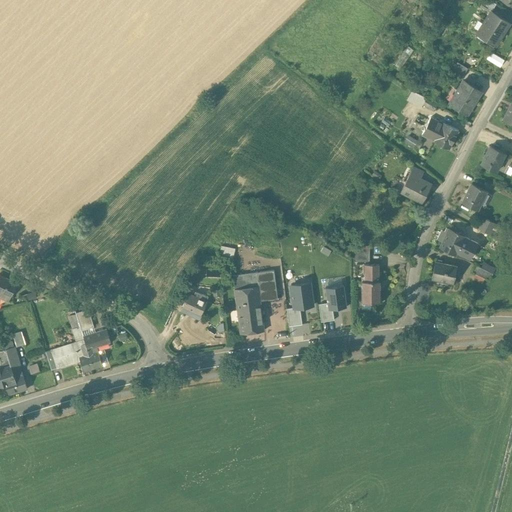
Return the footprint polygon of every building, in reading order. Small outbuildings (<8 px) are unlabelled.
[(496,4),(490,0),(485,0),(483,3),(493,9),(496,4)] [(510,22),(492,11),(478,35),(496,46),(510,22)] [(439,27),(433,24),(423,41),(429,45),(439,27)] [(396,66),(402,70),(414,50),(408,46),(396,66)] [(468,68),(457,62),(451,73),(461,79),(468,68)] [(481,92),(463,80),(449,103),(467,114),(481,92)] [(444,95),(433,88),(428,97),(433,100),(433,101),(438,104),(444,95)] [(426,99),(416,94),(412,101),(422,106),(423,105),(426,99)] [(436,105),(426,99),(423,105),(434,110),(436,105)] [(511,101),(502,120),(511,124),(511,101)] [(443,123),(431,117),(422,135),(434,141),(443,123)] [(459,131),(443,123),(434,141),(449,149),(459,131)] [(417,142),(407,136),(405,141),(414,146),(417,142)] [(505,152),(490,145),(481,164),(489,168),(490,166),(497,169),(505,152)] [(423,172),(413,167),(410,172),(420,177),(423,172)] [(420,177),(410,172),(401,190),(422,201),(431,183),(420,177)] [(486,191),(470,183),(461,202),(476,210),(486,191)] [(494,223),(484,218),(479,229),(489,234),(494,223)] [(494,223),(489,234),(493,236),(496,231),(499,225),(494,223)] [(464,236),(449,228),(440,247),(448,251),(449,249),(456,252),(464,236)] [(489,234),(479,229),(473,240),(483,245),(489,234)] [(511,239),(496,231),(493,236),(511,244),(511,239)] [(369,245),(354,245),(354,250),(354,253),(355,253),(355,261),(369,261),(369,245)] [(221,246),(219,257),(233,259),(235,248),(221,246)] [(457,265),(434,260),(431,279),(445,282),(446,278),(454,280),(457,265)] [(379,264),(364,264),(364,276),(361,276),(361,281),(361,302),(371,302),(375,302),(376,303),(379,303),(381,301),(381,298),(380,296),(380,281),(379,281),(379,264)] [(493,273),(475,265),(471,272),(474,273),(484,278),(489,280),(493,273)] [(274,270),(257,272),(258,286),(260,299),(260,301),(277,299),(274,270)] [(257,272),(232,275),(234,289),(258,286),(257,272)] [(484,278),(474,273),(472,278),(482,283),(484,278)] [(17,283),(0,274),(0,294),(9,299),(17,283)] [(302,308),(317,306),(313,281),(291,284),(294,307),(288,308),(290,326),(304,323),(302,308)] [(192,285),(183,284),(178,297),(185,300),(189,293),(192,285)] [(342,285),(327,287),(329,302),(321,303),(323,320),(336,318),(335,309),(345,308),(342,285)] [(258,286),(234,289),(236,302),(260,299),(258,286)] [(208,296),(197,293),(196,296),(189,293),(185,300),(182,307),(193,312),(192,315),(198,318),(199,317),(207,301),(206,301),(208,296)] [(260,299),(236,302),(240,333),(264,330),(260,301),(260,299)] [(371,302),(361,302),(362,310),(371,310),(371,302)] [(76,313),(81,330),(94,326),(90,314),(83,311),(76,313)] [(72,328),(80,325),(76,314),(68,316),(72,328)] [(76,341),(84,339),(80,325),(72,328),(76,341)] [(81,330),(83,336),(95,332),(94,326),(81,330)] [(95,332),(83,336),(87,350),(93,368),(102,365),(96,347),(110,342),(106,328),(95,332)] [(21,331),(13,334),(17,347),(25,344),(21,331)] [(83,371),(93,368),(87,350),(84,339),(76,341),(51,349),(56,367),(79,360),(83,371)] [(12,340),(3,343),(5,349),(14,347),(12,340)] [(27,389),(14,347),(5,349),(7,355),(10,364),(10,366),(18,391),(18,392),(27,389)] [(56,367),(51,349),(45,351),(51,369),(56,367)] [(7,355),(1,356),(4,366),(10,364),(7,355)] [(38,362),(29,365),(32,373),(41,370),(38,362)] [(0,369),(0,385),(5,384),(8,394),(18,392),(18,391),(10,366),(0,369)]
